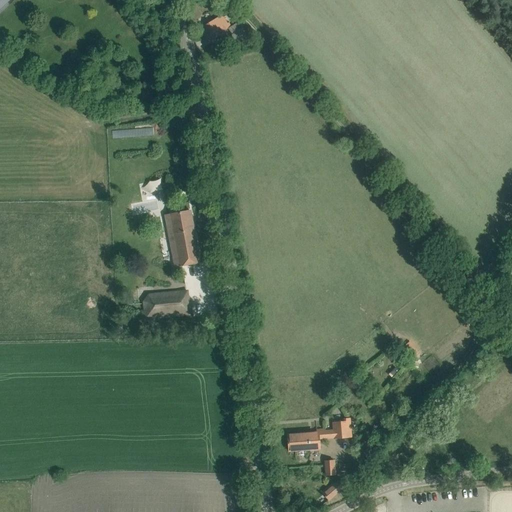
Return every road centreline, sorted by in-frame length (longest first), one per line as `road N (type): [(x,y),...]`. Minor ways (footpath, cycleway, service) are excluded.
road 1 (unclassified): [(263,511),(201,121),(166,0)]
road 2 (track): [(496,310),(227,0)]
road 3 (track): [(500,320),(486,348),(331,511)]
road 4 (unclassified): [(511,469),(389,490),(339,511)]
